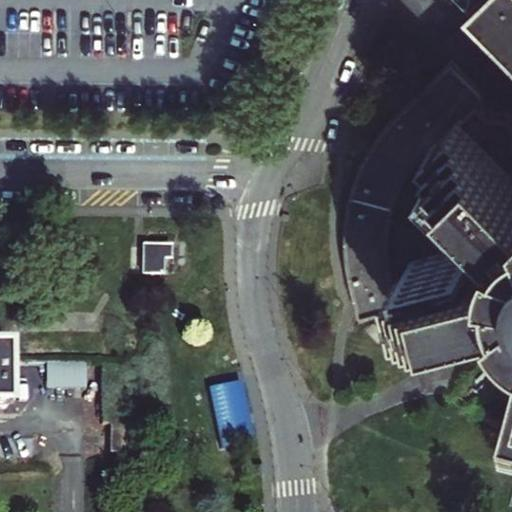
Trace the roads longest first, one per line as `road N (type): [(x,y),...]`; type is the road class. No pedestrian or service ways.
road 1 (unclassified): [(264,175),(251,246),(255,301),(298,511)]
road 2 (residential): [(264,175),(0,172)]
road 3 (unclassified): [(353,0),(296,141),(264,175)]
